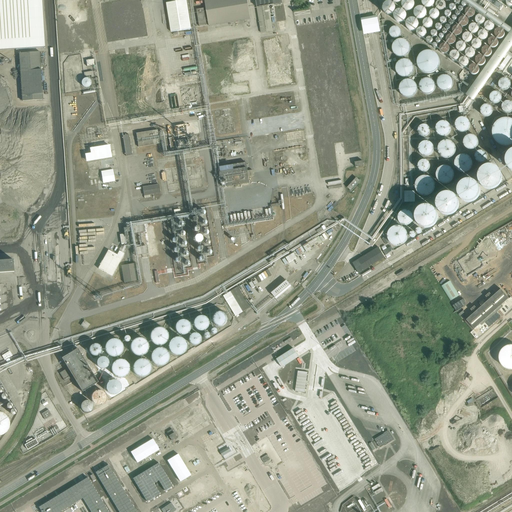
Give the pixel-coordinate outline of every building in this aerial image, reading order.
[(42,0),(0,0),(0,45),(20,45),(40,43),(45,43),(42,0)] [(115,0),(101,2),(107,42),(147,37),(142,0),(144,0),(143,0),(115,0)] [(186,0),(183,0),(167,3),(171,32),(191,29),(186,0)] [(247,0),(204,0),(209,26),(251,19),(247,0)] [(281,0),(256,0),(261,33),(274,31),(270,6),(282,4),(281,0)] [(383,3),(384,6),(385,8),(387,10),(389,11),(392,10),(394,9),(396,7),(396,5),(396,2),(395,0),(384,0),(384,1),(383,3)] [(491,0),(483,0),(483,1),(500,13),(503,8),(491,0)] [(415,9),(415,11),(417,13),(419,15),(421,16),(424,15),(426,14),(428,12),(428,10),(428,7),(427,5),(425,3),(422,2),(420,3),(417,4),(416,6),(415,9)] [(475,10),(476,9),(475,7),(474,6),(473,5),(472,4),(470,4),(468,5),(467,6),(466,7),(466,8),(466,10),(466,12),(467,13),(469,14),(470,14),(472,14),(474,13),(475,12),(475,10)] [(440,11),(440,10),(440,8),(439,7),(438,6),(436,5),(435,5),(433,6),(432,7),(431,8),(430,9),(430,11),(431,13),(432,14),(434,15),(435,15),(437,15),(438,14),(439,13),(440,11)] [(395,12),(395,14),(396,17),(398,18),(401,19),(403,19),(405,17),(407,15),(408,13),(407,10),(406,8),(404,6),(402,6),(399,6),(397,7),(395,9),(395,12)] [(207,25),(204,8),(197,9),(200,26),(207,25)] [(364,12),(365,18),(362,18),(364,33),(369,32),(380,30),(378,16),(374,16),(373,10),(365,11),(364,12)] [(486,17),(486,15),(485,14),(485,12),(483,11),(482,11),(480,11),(479,11),(477,12),(476,14),(476,15),(476,17),(476,18),(478,20),(479,20),(481,21),(482,20),(484,20),(485,19),(486,17)] [(469,19),(469,17),(469,16),(468,14),(467,13),(465,13),(464,13),(462,13),(461,14),(460,15),(459,17),(459,19),(460,20),(461,21),(462,22),(464,23),(466,22),(467,22),(468,20),(469,19)] [(407,20),(407,22),(408,25),(410,26),(413,27),(415,27),(418,25),(419,23),(420,21),(420,18),(418,16),(416,15),(414,14),(411,14),(409,15),(407,17),(407,20)] [(433,20),(434,19),(433,17),(432,16),(431,15),(430,14),(428,14),(426,15),(425,15),(424,17),(424,18),(424,20),(424,22),(425,23),(427,24),(428,24),(430,24),(431,23),(433,22),(433,20)] [(495,23),(495,22),(494,20),(494,19),(492,18),(491,17),(489,17),(487,18),(486,18),(485,20),(485,21),(485,23),(485,25),(486,26),(488,27),(490,27),(491,27),(493,26),(494,25),(495,23)] [(479,26),(479,24),(479,23),(478,21),(477,20),(475,19),(474,19),(472,20),(471,21),(470,22),(469,24),(469,25),(470,27),(471,28),(472,29),(474,29),(476,29),(477,28),(478,27),(479,26)] [(463,28),(463,26),(463,24),(462,23),(460,22),(459,21),(457,21),(456,22),(454,23),(453,24),(453,26),(453,27),(454,29),(455,30),(456,31),(458,31),(459,31),(461,30),(462,29),(463,28)] [(427,30),(427,28),(427,26),(426,25),(425,24),(423,23),(422,23),(420,24),(419,25),(418,26),(417,28),(417,29),(418,31),(419,32),(420,33),(422,33),(424,33),(425,32),(426,31),(427,30)] [(505,30),(505,29),(505,27),(504,26),(503,25),(501,24),(499,24),(498,25),(496,26),(496,27),(495,28),(495,30),(496,32),(497,33),(498,34),(500,34),(501,34),(503,33),(504,32),(505,30)] [(401,33),(401,32),(401,31),(400,29),(400,28),(399,27),(398,26),(396,26),(395,26),(394,26),(392,26),(391,27),(390,28),(390,29),(389,30),(389,31),(389,32),(389,34),(389,35),(390,36),(391,37),(392,38),(394,38),(395,38),(396,38),(398,37),(399,37),(400,36),(400,34),(401,33)] [(488,32),(489,31),(488,29),(487,28),(486,26),(485,26),(483,26),(481,26),(480,27),(479,29),(479,30),(479,32),(479,33),(480,35),(482,35),(483,36),(485,36),(487,35),(488,34),(488,32)] [(473,35),(473,33),(472,31),(472,30),(470,29),(469,28),(467,28),(466,29),(464,30),(463,31),(463,33),(463,34),(463,36),(465,37),(466,38),(468,38),(469,38),(471,37),(472,36),(473,35)] [(457,37),(457,35),(456,33),(456,32),(454,31),(453,30),(451,30),(450,31),(448,32),(447,33),(447,35),(447,36),(447,38),(449,39),(450,40),(452,40),(453,40),(455,39),(456,38),(457,37)] [(315,31),(300,33),(307,83),(312,83),(311,83),(315,82),(315,80),(322,79),(315,31)] [(499,40),(499,38),(498,36),(498,35),(496,34),(495,33),(493,33),(492,34),(490,35),(489,36),(489,37),(489,39),(490,41),(491,42),(492,43),(494,43),(495,43),(497,42),(498,41),(499,40)] [(248,34),(200,41),(203,62),(250,55),(248,34)] [(482,41),(482,39),(482,38),(481,36),(480,35),(478,35),(476,35),(475,35),(474,36),(473,38),(472,39),(472,41),(473,42),(474,44),(475,44),(477,45),(479,44),(480,44),(481,43),(482,41)] [(410,49),(410,47),(410,45),(409,44),(408,42),(407,41),(406,40),(404,39),(403,38),(401,38),(399,38),(398,39),(396,39),(395,40),(394,42),(393,43),(392,45),(392,46),(392,48),(392,50),(393,51),(394,53),(395,54),(396,55),(398,56),(399,56),(401,56),(403,56),(404,55),(406,54),(407,53),(408,52),(409,50),(410,49)] [(467,44),(467,43),(466,41),(466,40),(464,38),(463,38),(461,38),(460,38),(458,39),(457,41),(457,42),(457,44),(458,45),(459,47),(460,47),(462,48),(463,48),(465,47),(466,46),(467,44)] [(450,46),(450,44),(450,42),(449,41),(448,40),(446,39),(445,39),(443,40),(442,41),(441,42),(440,44),(440,45),(441,47),(442,48),(443,49),(445,49),(447,49),(448,48),(449,47),(450,46)] [(492,49),(492,47),(492,45),(491,44),(490,43),(488,42),(486,42),(485,43),(483,44),(483,45),(482,47),(482,48),(483,50),(484,51),(485,52),(487,52),(488,52),(490,51),(491,50),(492,49)] [(476,50),(476,49),(476,47),(475,46),(474,45),(472,44),(470,44),(469,44),(467,45),(466,47),(466,48),(466,50),(467,51),(468,53),(469,53),(471,54),(472,54),(474,53),(475,52),(476,50)] [(460,53),(461,52),(460,50),(459,48),(458,47),(457,47),(455,47),(453,47),(452,48),(451,50),(451,51),(451,53),(451,54),(452,56),(454,56),(455,57),(457,57),(459,56),(460,55),(460,53)] [(150,50),(110,56),(118,109),(122,109),(123,116),(124,116),(123,110),(128,109),(129,115),(133,114),(133,119),(130,119),(131,124),(149,122),(148,117),(147,113),(140,65),(141,65),(142,68),(152,67),(150,50)] [(439,63),(439,61),(439,59),(438,57),(437,55),(436,53),(434,52),(433,51),(430,50),(428,50),(426,50),(424,50),(422,51),(420,52),(419,54),(418,56),(417,58),(417,60),(417,62),(417,64),(418,66),(419,68),(420,70),(422,71),(424,72),(426,72),(428,72),(431,72),(433,71),(434,70),(436,69),(437,67),(438,65),(439,63)] [(486,57),(486,55),(486,54),(485,52),(484,51),(482,51),(480,50),(479,51),(478,52),(477,53),(476,55),(476,56),(477,58),(478,59),(479,60),(481,60),(483,60),(484,59),(485,58),(486,57)] [(40,52),(20,54),(23,103),(43,101),(40,52)] [(469,59),(469,58),(469,56),(468,55),(467,54),(465,53),(464,53),(462,53),(461,54),(460,56),(459,57),(459,59),(460,60),(461,62),(462,63),(464,63),(466,63),(467,62),(468,61),(469,59)] [(413,70),(413,68),(413,66),(412,65),(412,63),(411,62),(409,61),(408,60),(406,59),(404,59),(403,59),(401,60),(399,60),(398,61),(397,63),(396,64),(395,66),(395,67),(395,69),(395,71),(396,72),(397,74),(398,75),(399,76),(401,77),(403,77),(404,77),(406,77),(408,77),(409,76),(411,75),(412,73),(412,72),(413,70)] [(479,67),(480,65),(479,63),(478,62),(477,61),(476,60),(474,60),(472,61),(471,62),(470,63),(470,65),(470,66),(470,68),(471,69),(473,70),(474,70),(476,70),(478,69),(479,68),(479,67)] [(75,72),(75,70),(75,69),(75,68),(74,67),(73,66),(72,65),(70,65),(69,65),(68,66),(67,66),(66,67),(65,69),(65,70),(65,71),(66,73),(66,74),(67,74),(68,75),(70,75),(71,75),(72,75),(73,74),(74,73),(75,72)] [(209,70),(212,95),(229,93),(226,74),(228,73),(227,68),(209,70)] [(453,83),(453,81),(453,80),(452,78),(452,77),(451,76),(450,75),(448,74),(447,73),(445,73),(444,73),(442,74),(441,74),(440,75),(439,76),(438,78),(437,79),(437,80),(437,82),(437,83),(438,85),(439,86),(440,87),(441,88),(442,89),(444,89),(445,89),(447,89),(448,88),(450,88),(451,87),(452,85),(452,84),(453,83)] [(436,87),(436,85),(436,83),(435,82),(435,80),(434,79),(432,78),(431,77),(429,77),(428,77),(426,77),(425,77),(423,78),(422,79),(421,80),(420,82),(420,83),(420,85),(420,87),(420,88),(421,90),(422,91),(423,92),(425,93),(426,93),(428,93),(429,93),(431,93),(432,92),(434,91),(435,90),(435,88),(436,87)] [(417,90),(417,88),(417,86),(416,84),(416,83),(414,81),(413,80),(412,79),(410,79),(408,78),(406,79),(405,79),(403,80),(402,81),(400,82),(399,84),(399,85),(398,87),(398,89),(399,90),(399,92),(400,94),(402,95),(403,96),(405,97),(406,97),(408,97),(410,97),(412,96),(413,95),(415,94),(416,93),(416,91),(417,90)] [(510,85),(511,84),(510,83),(510,81),(509,80),(508,79),(507,79),(506,78),(504,78),(503,78),(502,79),(501,80),(500,81),(499,82),(499,83),(499,85),(499,86),(500,87),(501,88),(502,89),(503,89),(504,90),(506,90),(507,89),(508,88),(509,88),(510,86),(510,85)] [(92,86),(92,85),(92,84),(91,82),(90,81),(89,81),(88,80),(87,80),(85,80),(84,81),(83,82),(83,83),(83,85),(83,86),(83,87),(84,88),(85,89),(86,89),(88,89),(89,89),(90,88),(91,87),(92,86)] [(76,88),(76,87),(75,85),(75,84),(74,83),(72,83),(71,83),(70,83),(68,83),(67,84),(67,86),(67,87),(67,88),(67,90),(68,91),(69,91),(71,92),(72,92),(73,91),(75,90),(75,89),(76,88)] [(234,86),(235,95),(251,93),(250,84),(234,86)] [(502,98),(502,97),(502,95),(501,94),(501,93),(500,92),(498,91),(497,91),(496,91),(495,91),(493,91),(492,92),(491,92),(490,94),(490,95),(490,96),(490,97),(490,99),(490,100),(491,101),(492,102),(493,102),(495,103),(496,103),(497,103),(499,102),(500,101),(501,100),(501,99),(502,98)] [(511,101),(510,100),(508,100),(507,100),(506,100),(505,101),(504,101),(503,102),(502,103),(502,105),(501,106),(502,107),(502,109),(503,110),(504,111),(505,111),(506,112),(507,112),(508,112),(510,112),(511,111),(511,110),(511,101)] [(221,106),(222,114),(235,112),(234,104),(221,106)] [(493,112),(493,111),(493,109),(493,108),(492,107),(491,106),(490,105),(489,105),(488,104),(486,104),(485,104),(484,105),(483,106),(482,106),(481,107),(481,109),(480,110),(480,111),(481,112),(481,114),(482,115),(483,116),(484,116),(485,117),(486,117),(488,117),(489,116),(490,116),(491,115),(492,114),(493,113),(493,112)] [(470,125),(470,124),(470,123),(469,121),(469,120),(468,119),(467,118),(465,117),(464,117),(463,116),(461,116),(460,117),(458,117),(457,118),(456,119),(456,120),(455,122),(455,123),(455,125),(455,126),(455,127),(456,129),(457,130),(458,130),(460,131),(461,131),(463,131),(464,131),(465,131),(467,130),(468,129),(469,128),(469,127),(470,125)] [(511,118),(510,118),(508,117),(505,117),(503,117),(501,118),(498,119),(496,121),(495,123),(494,125),(493,127),(492,129),(492,132),(493,134),(494,137),(495,139),(497,141),(498,142),(501,143),(503,144),(505,144),(508,144),(510,144),(511,142),(511,118)] [(332,144),(329,118),(314,120),(316,145),(332,144)] [(451,129),(451,128),(451,126),(450,125),(450,124),(449,123),(448,122),(446,121),(445,120),(444,120),(442,120),(441,121),(439,121),(438,122),(437,123),(436,124),(436,126),(435,127),(435,129),(436,130),(436,131),(437,133),(438,134),(439,135),(441,135),(442,136),(443,136),(445,135),(446,135),(448,134),(449,133),(450,132),(450,131),(451,129)] [(429,131),(430,129),(429,128),(429,127),(428,126),(427,125),(426,124),(425,124),(423,123),(422,124),(421,124),(419,125),(419,126),(418,127),(418,129),(418,130),(418,131),(419,133),(419,134),(421,135),(422,135),(423,135),(425,135),(426,135),(427,134),(428,133),(429,132),(429,131)] [(139,147),(160,144),(157,130),(136,133),(139,147)] [(301,131),(286,133),(287,141),(302,139),(301,131)] [(129,135),(123,136),(126,157),(132,156),(130,144),(129,135)] [(478,142),(478,140),(477,139),(477,138),(476,137),(475,136),(474,135),(472,135),(471,135),(469,135),(468,135),(467,136),(466,137),(465,138),(464,139),(464,140),(464,142),(464,143),(464,144),(465,145),(465,147),(466,147),(467,148),(469,149),(470,149),(472,149),(473,149),(474,148),(476,147),(476,146),(477,145),(478,143),(478,142)] [(455,150),(456,149),(455,147),(455,145),(454,144),(453,142),(452,141),(450,140),(449,140),(447,140),(445,140),(443,140),(442,141),(440,142),(439,143),(438,145),(438,146),(437,148),(437,150),(438,151),(438,153),(439,154),(440,156),(442,157),(443,157),(445,158),(447,158),(449,158),(450,157),(452,156),(453,155),(454,154),(455,152),(455,150)] [(433,150),(434,148),(433,147),(433,146),(432,144),(432,143),(430,142),(429,142),(428,141),(427,141),(425,141),(424,142),(423,142),(421,143),(420,144),(420,145),(419,146),(419,148),(419,149),(419,150),(420,152),(420,153),(421,154),(423,155),(424,155),(425,156),(427,156),(428,156),(429,155),(430,154),(432,153),(432,152),(433,151),(433,150)] [(113,158),(110,145),(90,148),(91,153),(85,154),(86,162),(113,158)] [(487,157),(487,156),(487,155),(487,154),(486,153),(485,152),(484,151),(482,151),(479,151),(477,152),(477,153),(476,154),(475,155),(475,156),(476,158),(476,159),(477,161),(479,162),(480,162),(481,162),(482,162),(483,162),(485,161),(486,160),(487,159),(487,158),(487,157)] [(472,165),(472,163),(472,161),(471,160),(471,158),(470,157),(468,156),(467,155),(465,155),(464,154),(462,154),(461,155),(459,155),(458,156),(457,158),(456,159),(455,160),(455,162),(455,164),(455,165),(456,167),(457,168),(458,169),(459,170),(460,171),(462,171),(464,172),(465,171),(467,171),(468,170),(470,169),(471,168),(471,166),(472,165)] [(321,166),(336,164),(336,157),(320,158),(321,166)] [(429,167),(429,166),(429,165),(429,163),(428,162),(427,162),(426,161),(425,161),(423,161),(422,161),(421,161),(420,162),(419,163),(419,165),(419,166),(419,167),(419,169),(420,170),(421,170),(422,171),(423,171),(425,171),(426,171),(427,170),(428,170),(429,169),(429,167)] [(223,188),(250,183),(247,163),(220,167),(223,188)] [(454,176),(454,174),(454,173),(453,171),(452,170),(451,168),(450,167),(448,166),(447,166),(445,165),(443,165),(442,166),(440,167),(439,168),(438,169),(437,170),(436,172),(436,173),(436,175),(436,177),(437,178),(438,180),(439,181),(440,182),(442,183),(443,183),(445,183),(447,183),(448,183),(450,182),(451,181),(452,179),(453,178),(454,176)] [(486,188),(490,189),(493,188),(496,187),(499,185),(501,182),(502,179),(501,175),(500,172),(498,170),(495,168),(492,167),(488,167),(485,168),(482,171),(481,174),(480,177),(480,180),(481,183),(484,186),(486,188)] [(436,188),(436,186),(436,184),(435,182),(434,181),(433,179),(431,178),(430,177),(428,176),(426,176),(424,176),(422,176),(420,177),(419,178),(417,180),(416,181),(416,183),(415,185),(415,187),(416,189),(416,191),(417,192),(419,194),(420,195),(422,196),(424,196),(426,196),(428,196),(430,195),(431,194),(433,193),(434,192),(435,190),(436,188)] [(350,190),(359,180),(356,178),(348,188),(350,190)] [(465,201),(469,202),(472,202),(475,200),(478,198),(480,195),(481,192),(480,188),(479,185),(477,183),(474,181),(471,180),(467,180),(464,181),(461,184),(460,187),(459,190),(459,193),(460,196),(463,199),(465,201)] [(160,185),(143,187),(144,195),(161,193),(160,185)] [(415,191),(404,191),(404,202),(415,202),(415,191)] [(444,213),(447,214),(451,214),(454,212),(456,210),(458,207),(459,204),(459,201),(458,197),(455,195),(453,193),(449,192),(446,192),(443,194),(440,196),(438,199),(437,202),(438,205),(439,209),(441,211),(444,213)] [(422,226),(426,227),(429,227),(432,226),(435,223),(437,220),(438,217),(437,214),(436,211),(434,208),(431,206),(428,205),(424,205),(421,207),(418,209),(417,212),(416,215),(416,219),(417,222),(419,224),(422,226)] [(412,217),(412,216),(412,215),(412,214),(411,212),(410,211),(409,211),(408,210),(406,210),(405,210),(404,210),(403,211),(402,212),(401,213),(400,214),(400,215),(400,217),(400,218),(401,219),(402,220),(403,221),(404,222),(405,222),(406,222),(408,222),(409,221),(410,221),(411,220),(412,219),(412,217)] [(391,245),(394,246),(398,245),(401,244),(403,242),(405,239),(406,236),(406,232),(405,229),(402,226),(399,225),(396,224),(393,224),(390,225),(387,228),(385,230),(384,234),(384,237),(386,240),(388,243),(391,245)] [(129,227),(124,228),(127,248),(132,247),(129,227)] [(363,257),(353,263),(359,273),(385,258),(384,257),(378,247),(363,257)] [(391,247),(383,251),(385,255),(393,250),(391,247)] [(113,276),(125,254),(119,251),(117,255),(108,250),(99,268),(113,276)] [(13,260),(0,260),(0,272),(14,272),(13,260)] [(136,263),(121,265),(123,275),(124,283),(138,281),(136,263)] [(451,301),(459,296),(450,281),(442,286),(451,301)] [(251,308),(238,287),(231,291),(244,312),(251,308)] [(501,289),(465,321),(473,330),(481,324),(482,325),(486,322),(497,313),(503,307),(502,305),(509,299),(501,289)] [(463,299),(453,306),(456,311),(466,304),(463,299)] [(228,319),(228,317),(227,316),(227,315),(226,313),(224,312),(223,312),(222,311),(221,311),(219,311),(218,311),(216,312),(215,313),(214,314),(213,316),(213,317),(212,319),(213,320),(213,322),(214,323),(215,324),(216,325),(217,326),(219,326),(220,326),(222,326),(223,326),(224,325),(226,324),(227,323),(227,322),(228,320),(228,319)] [(497,313),(486,322),(490,327),(501,317),(497,313)] [(208,324),(208,322),(208,321),(207,319),(206,318),(205,317),(204,316),(203,316),(201,316),(200,316),(198,316),(196,317),(195,318),(194,319),(193,320),(193,322),(193,323),(193,325),(193,327),(194,328),(195,329),(196,330),(197,331),(199,331),(200,331),(201,331),(203,331),(205,330),(206,329),(207,328),(208,327),(208,325),(208,324)] [(84,320),(81,325),(87,328),(90,324),(84,320)] [(191,327),(190,326),(190,324),(190,323),(189,322),(188,321),(186,320),(185,320),(184,320),(182,320),(181,320),(179,321),(178,321),(177,323),(176,324),(176,326),(175,327),(176,329),(176,330),(177,331),(177,332),(179,333),(180,334),(181,335),(183,335),(184,335),(186,334),(187,333),(188,333),(189,332),(190,330),(190,329),(191,327)] [(168,337),(168,335),(167,333),(166,332),(165,331),(164,330),(163,329),(161,328),(159,328),(157,328),(156,328),(154,329),(152,330),(151,332),(150,333),(150,335),(150,337),(150,338),(150,340),(151,342),(152,343),(153,344),(155,345),(156,345),(158,346),(160,346),(162,345),(163,345),(165,343),(166,342),(167,340),(167,339),(168,337)] [(200,338),(200,336),(199,335),(198,334),(197,333),(196,333),(194,332),(193,333),(192,333),(191,333),(190,334),(189,335),(189,336),(189,338),(189,340),(190,342),(192,343),(193,344),(194,344),(195,344),(196,344),(198,343),(199,342),(200,341),(200,340),(200,338)] [(186,346),(186,344),(186,342),(185,340),(184,339),(182,338),(180,337),(179,337),(177,336),(175,337),(173,337),(171,338),(170,339),(169,341),(168,342),(168,344),(168,346),(168,348),(169,349),(169,351),(170,352),(172,353),(173,354),(175,355),(177,355),(178,355),(180,355),(182,354),(184,352),(185,351),(186,349),(186,348),(186,346)] [(148,347),(148,346),(148,345),(147,343),(147,342),(146,340),(144,339),(142,338),(141,338),(139,338),(138,338),(136,338),(135,339),(133,340),(132,342),(131,343),(131,345),(130,346),(131,348),(131,350),(132,351),(133,353),(135,354),(136,355),(138,355),(139,355),(140,355),(142,355),(144,354),(145,353),(146,351),(147,350),(148,348),(148,347)] [(123,348),(122,346),(122,344),(121,342),(120,341),(119,340),(117,339),(115,339),(114,339),(113,339),(110,339),(109,340),(107,341),(106,343),(106,344),(105,346),(105,348),(105,349),(106,351),(106,352),(107,354),(108,355),(110,355),(111,356),(113,356),(115,356),(117,356),(118,355),(120,354),(121,353),(122,351),(122,350),(123,348)] [(102,350),(102,349),(101,348),(101,346),(100,345),(99,345),(98,344),(96,344),(95,343),(94,344),(93,344),(91,345),(90,345),(90,346),(89,348),(89,349),(89,350),(89,351),(89,353),(90,354),(90,355),(91,356),(92,356),(95,357),(96,357),(98,356),(100,355),(100,354),(101,353),(102,352),(102,350)] [(511,346),(510,346),(508,347),(506,349),(504,350),(503,352),(502,355),(502,357),(502,359),(502,361),(503,364),(504,366),(506,367),(508,369),(510,370),(511,370),(511,346)] [(98,382),(77,348),(63,357),(61,358),(64,363),(82,392),(98,382)] [(169,357),(168,355),(168,354),(167,352),(166,351),(165,350),(164,349),(162,348),(160,348),(158,348),(157,349),(155,349),(154,350),(152,352),(152,353),(151,355),(151,357),(151,359),(152,360),(152,361),(153,363),(155,364),(156,365),(157,365),(159,366),(161,366),(163,365),(165,364),(166,363),(167,362),(168,361),(168,359),(169,357)] [(5,360),(13,356),(10,351),(2,356),(5,360)] [(108,363),(108,361),(107,359),(105,357),(104,357),(103,357),(102,357),(100,357),(99,358),(98,359),(97,360),(97,361),(97,363),(97,364),(97,365),(98,366),(98,367),(99,367),(100,368),(102,368),(103,368),(105,368),(106,367),(107,366),(108,365),(108,364),(108,363)] [(129,368),(129,367),(128,365),(128,363),(127,362),(126,361),(124,360),(122,359),(120,359),(118,359),(117,360),(115,360),(114,362),(112,363),(112,364),(111,366),(111,368),(111,369),(111,371),(112,373),(113,374),(114,375),(116,376),(117,377),(119,377),(121,377),(123,377),(124,376),(126,375),(127,373),(128,372),(129,370),(129,368)] [(151,368),(151,366),(150,364),(149,363),(148,362),(147,361),(146,360),(144,359),(143,359),(141,359),(139,359),(137,360),(136,361),(135,363),(134,364),(133,366),(133,368),(133,369),(134,371),(134,372),(135,374),(136,375),(138,376),(139,376),(142,377),(143,377),(145,376),(147,375),(148,374),(149,373),(150,371),(151,370),(151,368)] [(65,381),(70,378),(65,370),(60,373),(64,379),(63,379),(64,380),(64,379),(65,381)] [(298,370),(295,391),(305,393),(308,372),(298,370)] [(121,388),(121,387),(121,386),(120,384),(119,383),(118,382),(117,381),(116,380),(115,380),(113,380),(112,380),(111,381),(109,381),(108,382),(107,383),(107,385),(106,386),(106,388),(106,389),(107,390),(108,392),(109,393),(111,394),(112,395),(114,395),(115,395),(117,394),(118,393),(119,393),(120,392),(120,390),(121,389),(121,388)] [(94,404),(97,408),(104,404),(101,399),(94,404)] [(93,407),(93,405),(92,404),(92,403),(91,402),(90,401),(89,401),(88,400),(86,400),(84,401),(83,401),(82,402),(81,403),(81,404),(81,405),(80,407),(81,408),(81,409),(82,411),(84,412),(85,413),(86,413),(87,413),(89,412),(90,412),(91,411),(92,410),(92,409),(93,408),(93,407)] [(45,420),(52,415),(48,410),(41,414),(45,420)] [(182,436),(207,421),(200,410),(175,425),(182,436)] [(0,436),(1,436),(7,433),(10,429),(11,423),(8,417),(4,413),(0,412),(0,436)] [(176,437),(171,428),(165,431),(171,440),(176,437)] [(388,431),(384,434),(375,439),(380,448),(394,440),(388,431)] [(204,439),(206,445),(217,440),(214,434),(204,439)] [(38,444),(36,439),(33,440),(32,438),(26,442),(27,444),(25,445),(27,450),(38,444)] [(152,439),(130,452),(136,462),(158,449),(152,439)] [(279,444),(268,451),(273,459),(284,452),(279,444)] [(193,447),(183,453),(188,461),(199,455),(193,447)] [(230,451),(213,461),(225,482),(242,473),(230,451)] [(178,453),(166,460),(179,482),(191,475),(178,453)] [(261,459),(264,464),(271,460),(268,454),(261,459)] [(123,460),(118,463),(124,475),(129,472),(123,460)] [(136,511),(108,465),(95,473),(119,511),(136,511)] [(165,465),(159,468),(164,476),(169,473),(165,465)] [(151,484),(157,480),(151,469),(144,473),(151,484)] [(108,511),(88,477),(39,507),(41,511),(59,511),(83,498),(91,511),(108,511)] [(142,477),(131,484),(139,497),(150,490),(142,477)] [(168,487),(176,483),(174,478),(166,481),(168,487)] [(149,487),(156,497),(167,491),(160,480),(149,487)] [(198,482),(191,486),(199,500),(206,495),(198,482)] [(238,504),(252,496),(246,485),(232,494),(238,504)] [(187,494),(176,499),(182,510),(193,504),(187,494)] [(350,501),(353,506),(358,502),(354,497),(345,503),(346,504),(350,501)] [(241,509),(243,511),(256,511),(262,509),(257,500),(241,509)]
